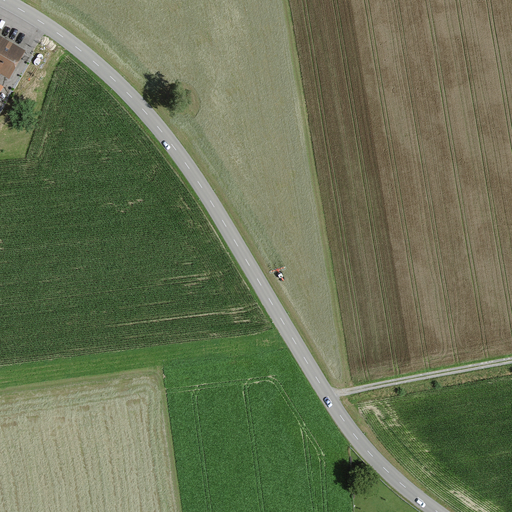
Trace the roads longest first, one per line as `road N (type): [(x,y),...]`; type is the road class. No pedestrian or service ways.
road 1 (tertiary): [(2,0),(74,44),(129,92),(219,211),(359,441),(436,511)]
road 2 (track): [(330,396),(511,364)]
